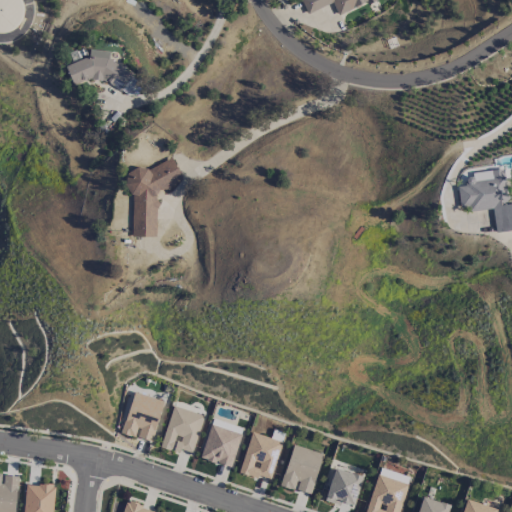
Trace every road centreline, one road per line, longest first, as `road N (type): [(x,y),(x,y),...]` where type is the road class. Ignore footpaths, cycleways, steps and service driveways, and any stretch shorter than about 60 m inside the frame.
road 1 (residential): [(511,31),(435,76),(385,83),(335,69),(268,21),(259,0)]
road 2 (residential): [(250,511),(92,459),(0,444)]
